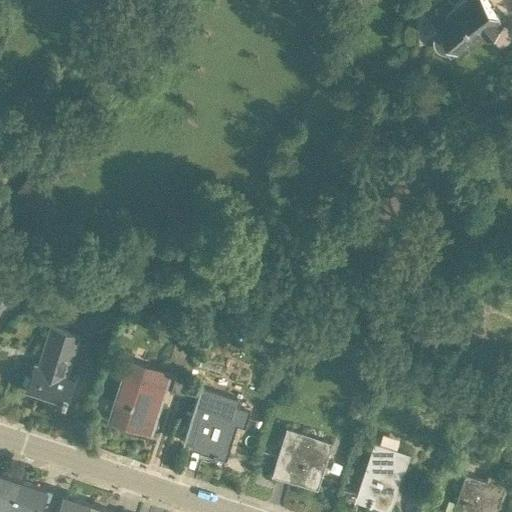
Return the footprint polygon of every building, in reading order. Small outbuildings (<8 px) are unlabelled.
[(503,22),(484,0),(459,0),(454,5),(449,0),(439,0),(425,13),(436,26),(430,31),(432,34),(432,36),(432,39),(432,41),(433,43),(434,45),(435,47),(436,48),(438,49),(440,50),(442,51),(444,51),(446,51),(449,54),(455,49),(458,52),(483,31),(487,36),(503,22)] [(53,229),(67,216),(28,178),(14,193),(53,229)] [(67,372),(77,337),(50,328),(39,365),(35,364),(27,391),(66,403),(74,374),(67,372)] [(358,352),(376,349),(373,332),(355,335),(358,352)] [(184,395),(198,350),(175,344),(169,363),(179,366),(171,391),(184,395)] [(151,432),(165,388),(171,372),(128,359),(110,419),(151,432)] [(484,401),(485,394),(476,392),(474,399),(484,401)] [(245,426),(250,410),(206,396),(190,445),(227,456),(237,423),(245,426)] [(318,487),(333,442),(287,427),(272,472),(318,487)] [(384,433),(382,442),(399,445),(400,436),(384,433)] [(405,471),(410,454),(375,442),(358,493),(371,498),(369,503),(389,510),(403,470),(405,471)] [(8,511),(19,480),(0,474),(0,511),(8,511)] [(487,481),(466,474),(453,511),(497,511),(507,482),(489,476),(487,481)] [(38,511),(46,489),(19,480),(8,511),(38,511)] [(87,511),(90,504),(64,495),(59,511),(87,511)]
